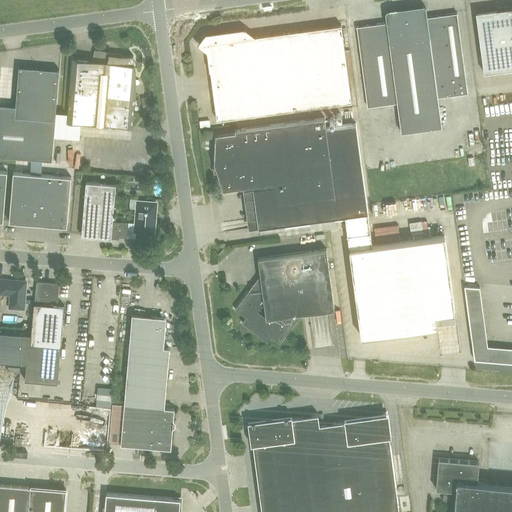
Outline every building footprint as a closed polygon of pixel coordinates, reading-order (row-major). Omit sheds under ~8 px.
[(357,26),(367,106),(397,102),(401,132),(442,127),(438,97),(468,93),(457,13),(427,16),(426,9),(424,9),(422,8),(421,5),(407,7),(406,9),(397,10),(395,9),(387,10),(385,12),(387,22),(357,26)] [(511,6),(498,8),(498,11),(476,14),(484,72),(511,68),(511,6)] [(210,70),(211,71),(215,106),(214,108),(216,109),(217,119),(351,101),(341,24),(331,25),(329,24),(327,26),(303,29),(301,28),(299,30),(274,33),(272,32),(270,34),(255,36),(245,28),(206,33),(197,44),(207,51),(210,70)] [(134,82),(134,55),(115,56),(115,53),(95,50),(92,60),(73,58),(68,120),(132,125),(135,94),(131,93),(132,82),(134,82)] [(0,155),(52,160),(59,69),(19,66),(16,106),(0,104),(0,155)] [(243,187),(243,189),(253,188),(258,227),(345,216),(368,213),(367,205),(362,171),(356,123),(326,127),(325,117),(235,129),(235,131),(216,134),(214,162),(223,189),(243,187)] [(9,221),(38,224),(42,174),(13,171),(9,221)] [(71,176),(42,174),(38,224),(67,226),(71,176)] [(113,221),(115,196),(116,184),(86,182),(81,235),(111,238),(112,234),(119,235),(119,236),(135,238),(136,230),(137,223),(136,223),(113,221)] [(138,201),(136,223),(137,223),(136,230),(153,232),(156,203),(138,201)] [(438,327),(437,324),(436,314),(455,312),(445,235),(372,245),(368,213),(345,216),(361,337),(438,327)] [(298,318),(298,314),(335,309),(327,248),(258,258),(260,275),(262,290),(247,292),(235,308),(246,317),(242,322),(268,342),(272,336),(280,343),(298,318)] [(0,292),(11,294),(10,307),(24,308),(24,301),(35,302),(35,298),(25,297),(26,281),(0,278),(0,292)] [(58,382),(61,346),(64,305),(58,305),(59,285),(58,284),(52,283),(51,284),(45,284),(44,282),(38,282),(36,283),(35,298),(35,302),(35,303),(34,303),(31,334),(23,333),(21,363),(27,363),(25,379),(58,382)] [(132,314),(130,344),(164,346),(166,317),(132,314)] [(0,361),(21,363),(23,333),(0,330),(0,361)] [(127,373),(167,377),(170,347),(164,346),(130,344),(127,373)] [(165,407),(167,377),(127,373),(124,403),(150,405),(165,407)] [(113,388),(98,387),(97,406),(112,407),(113,388)] [(121,443),(146,446),(148,426),(150,405),(124,403),(121,443)] [(175,408),(165,407),(150,405),(148,426),(173,428),(175,426),(176,422),(174,419),(175,408)] [(250,423),(262,511),(330,511),(319,424),(318,414),(250,423)] [(387,415),(319,424),(330,511),(370,511),(399,508),(387,415)] [(171,448),(173,428),(148,426),(146,446),(171,448)] [(511,511),(511,483),(477,481),(479,461),(439,458),(436,488),(456,490),(454,511),(511,511)] [(0,511),(64,511),(66,489),(0,483),(0,511)] [(179,511),(180,498),(106,492),(104,511),(179,511)]
